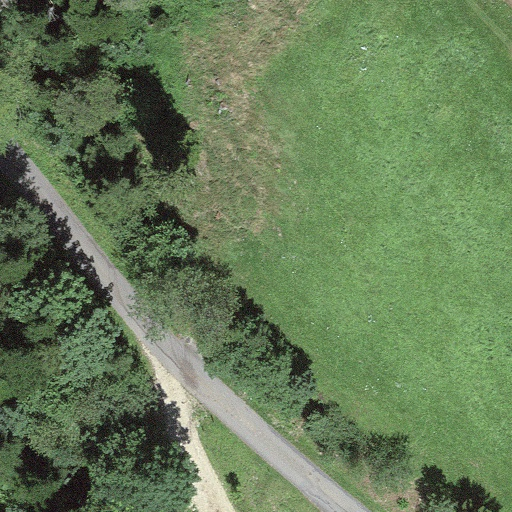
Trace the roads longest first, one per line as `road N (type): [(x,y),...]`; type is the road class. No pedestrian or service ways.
road 1 (track): [(352,511),(178,360),(0,136)]
road 2 (track): [(178,360),(177,424),(217,511)]
